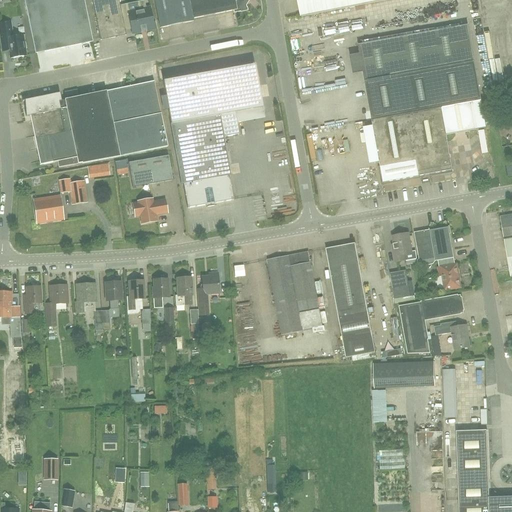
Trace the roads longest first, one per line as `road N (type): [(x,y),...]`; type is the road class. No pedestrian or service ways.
road 1 (unclassified): [(1,262),(2,101),(10,86),(276,30)]
road 2 (unclassified): [(1,262),(138,255),(312,227)]
road 3 (unclassified): [(312,227),(276,30)]
road 4 (unclassified): [(507,380),(471,199)]
road 5 (unclassified): [(471,199),(312,227)]
